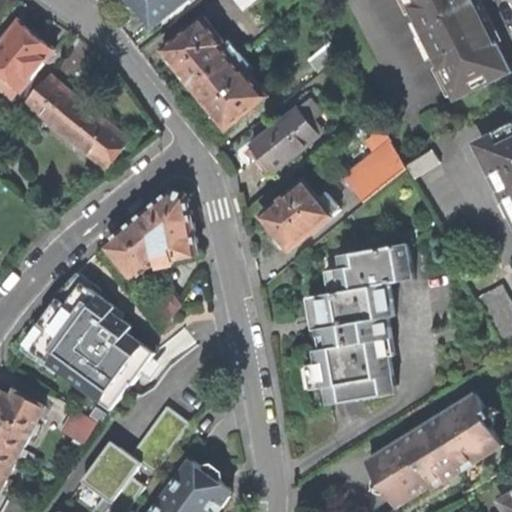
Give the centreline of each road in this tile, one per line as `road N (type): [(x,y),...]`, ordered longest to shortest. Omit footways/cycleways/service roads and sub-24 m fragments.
road 1 (residential): [(276,511),(278,484),(220,208),(190,140)]
road 2 (residential): [(190,140),(52,257),(0,323)]
road 3 (residential): [(190,140),(65,0)]
